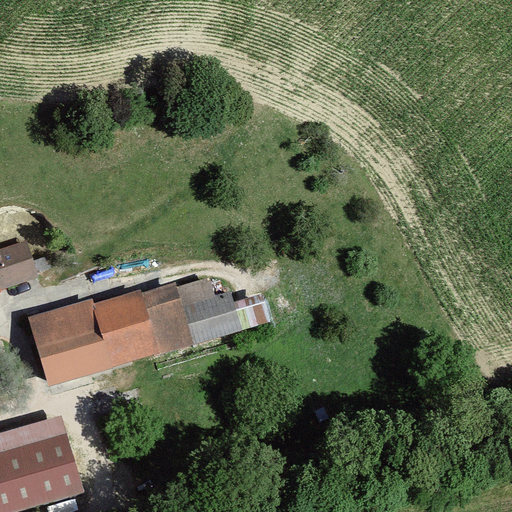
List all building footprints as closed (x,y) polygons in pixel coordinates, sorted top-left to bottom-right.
[(0,290),(38,278),(25,242),(0,250),(0,290)] [(209,276),(179,285),(196,343),(269,321),(262,300),(235,308),(230,291),(215,295),(209,276)] [(179,285),(143,295),(160,355),(196,343),(179,285)] [(143,295),(96,309),(115,369),(160,355),(143,295)] [(93,303),(30,322),(50,390),(115,369),(96,309),(93,303)] [(60,416),(0,434),(0,511),(21,511),(83,494),(60,416)]
